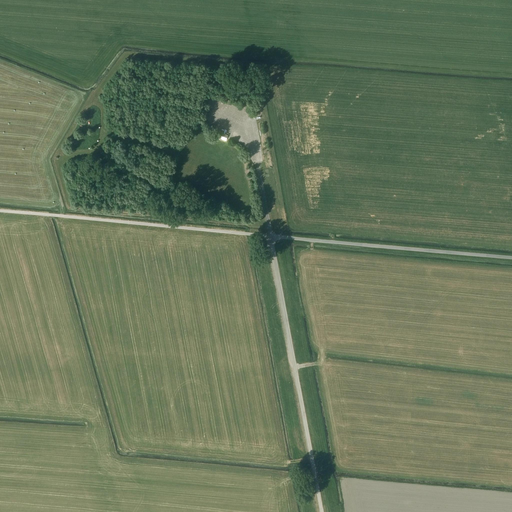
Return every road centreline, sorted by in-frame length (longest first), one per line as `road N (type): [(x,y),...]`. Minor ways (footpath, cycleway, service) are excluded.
road 1 (track): [(0,210),(270,236)]
road 2 (unclassified): [(511,257),(282,237)]
